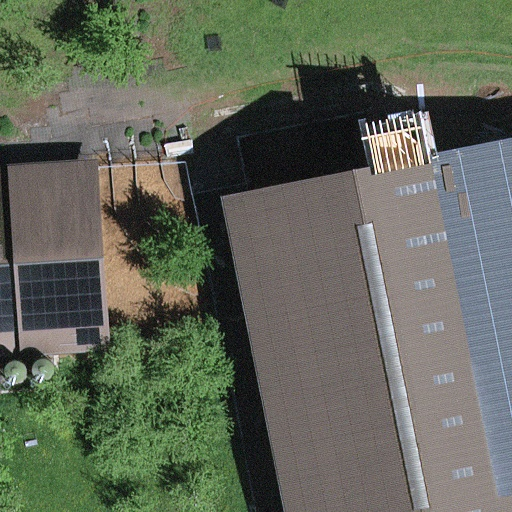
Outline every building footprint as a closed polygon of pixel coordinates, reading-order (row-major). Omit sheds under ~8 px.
[(495,511),(428,169),(249,204),(309,511),(495,511)] [(21,176),(31,351),(97,347),(87,172),(21,176)] [(0,352),(31,351),(21,176),(0,177),(0,352)] [(34,377),(44,382),(54,376),(53,365),(43,360),(33,366),(34,377)] [(7,379),(17,384),(26,378),(25,366),(15,362),(6,368),(7,379)]
